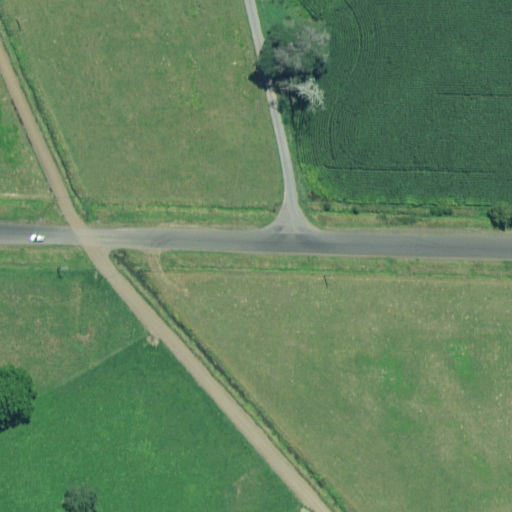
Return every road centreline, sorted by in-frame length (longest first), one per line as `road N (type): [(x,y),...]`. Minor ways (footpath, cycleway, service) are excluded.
road 1 (track): [(0,29),(87,236),(327,511)]
road 2 (residential): [(0,233),(511,249)]
